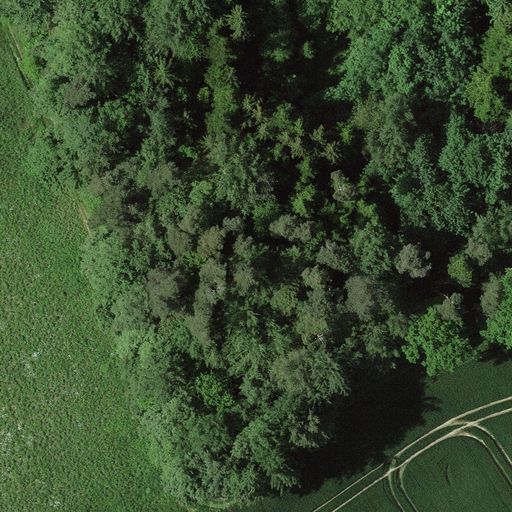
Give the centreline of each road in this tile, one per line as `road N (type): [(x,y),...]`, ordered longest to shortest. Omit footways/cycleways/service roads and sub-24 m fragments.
road 1 (track): [(40,99),(139,179),(228,219),(311,242),(386,250),(511,238)]
road 2 (track): [(40,99),(96,269),(195,498)]
